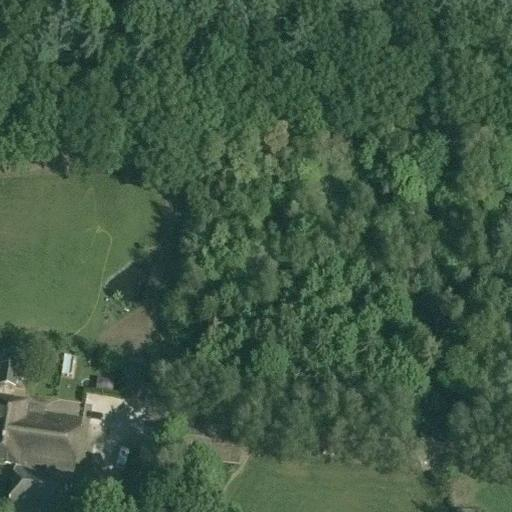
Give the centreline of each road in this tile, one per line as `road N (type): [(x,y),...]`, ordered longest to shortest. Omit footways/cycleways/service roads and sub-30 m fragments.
road 1 (track): [(511,142),(384,136),(253,144),(183,162),(0,162)]
road 2 (track): [(0,51),(216,0)]
